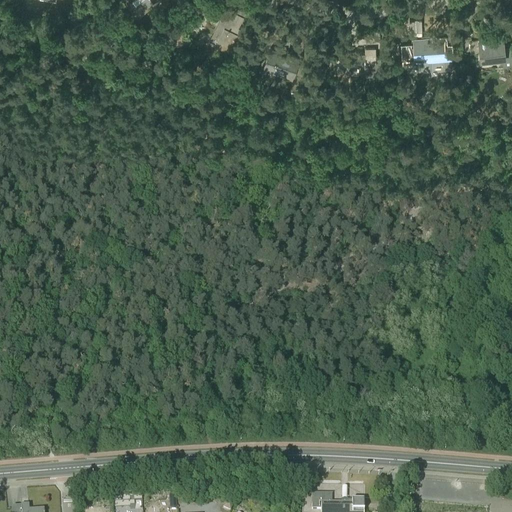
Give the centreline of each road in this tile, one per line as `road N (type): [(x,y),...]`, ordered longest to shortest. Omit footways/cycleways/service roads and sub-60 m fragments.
road 1 (tertiary): [(511,469),(322,454),(68,467)]
road 2 (track): [(511,117),(463,134),(376,126),(108,51)]
road 3 (residential): [(298,0),(356,15),(463,0)]
